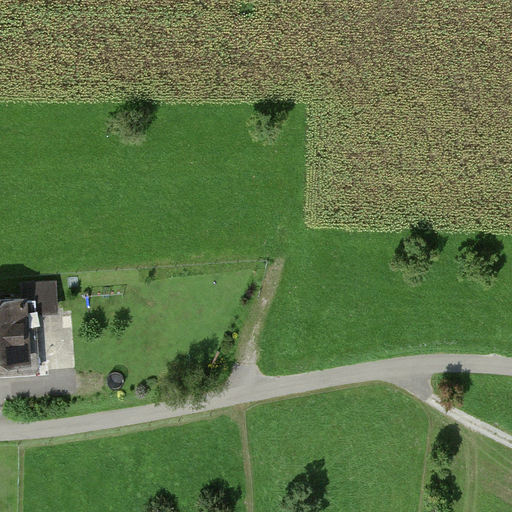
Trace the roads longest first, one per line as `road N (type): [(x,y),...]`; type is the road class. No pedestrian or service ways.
road 1 (unclassified): [(0,432),(403,366),(511,369)]
road 2 (track): [(239,393),(279,256)]
road 3 (track): [(403,366),(423,396),(511,441)]
